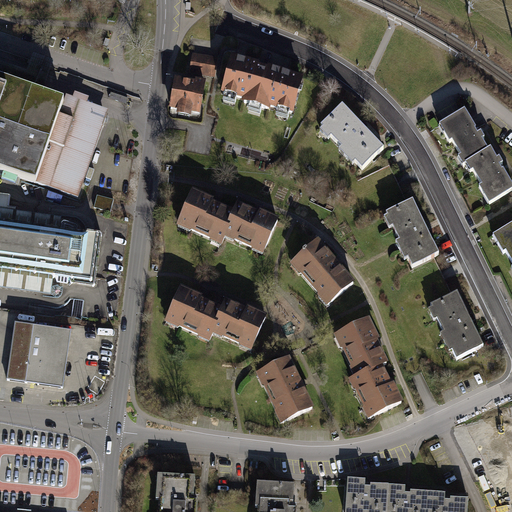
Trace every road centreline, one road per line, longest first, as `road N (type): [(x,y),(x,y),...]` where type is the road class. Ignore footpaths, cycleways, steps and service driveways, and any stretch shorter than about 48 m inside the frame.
road 1 (residential): [(511,385),(346,451),(117,427)]
road 2 (tertiary): [(117,427),(159,85)]
road 3 (residential): [(402,125),(511,343)]
road 4 (residential): [(229,22),(337,68),(402,125)]
road 5 (residential): [(159,85),(0,38)]
road 6 (residential): [(402,125),(459,88),(511,119)]
